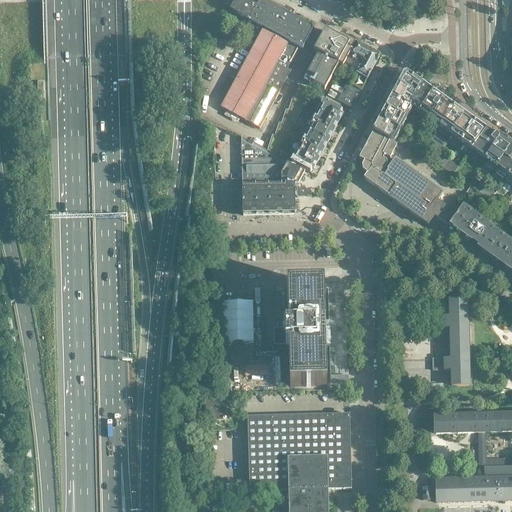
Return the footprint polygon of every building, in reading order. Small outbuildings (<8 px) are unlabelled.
[(259,129),(302,50),(314,28),(292,17),(294,12),(285,7),(282,12),(260,0),(257,7),(249,21),(246,27),(254,31),(252,35),(258,38),(235,82),(230,80),(229,83),(233,85),(220,108),(226,112),(224,116),(227,118),(229,113),(259,129)] [(249,21),(257,7),(244,0),(233,0),(232,3),(233,4),(230,11),(249,21)] [(414,0),(412,6),(418,8),(420,0),(414,0)] [(343,67),(350,54),(355,44),(355,43),(342,36),(341,37),(340,37),(339,39),(329,34),(326,32),(325,33),(324,33),(321,38),(322,38),(321,40),(321,39),(318,44),(319,45),(318,46),(317,46),(315,50),(316,51),(315,52),(318,54),(307,74),(314,78),(313,81),(315,83),(314,85),(324,91),(338,65),(343,67)] [(351,109),(380,56),(355,43),(355,44),(350,54),(354,57),(352,61),(361,66),(346,95),(341,104),(351,109)] [(410,102),(422,86),(406,75),(404,76),(392,98),(407,107),(408,106),(410,102)] [(277,156),(299,116),(311,92),(299,85),(295,99),(293,98),(288,112),(286,111),(281,125),(279,124),(275,137),(272,136),(267,151),(277,156)] [(420,111),(433,94),(422,86),(410,102),(414,105),(414,107),(420,111)] [(341,104),(346,95),(332,87),(327,96),(329,97),(329,98),(332,99),(341,104)] [(431,119),(443,101),(433,94),(420,111),(431,119)] [(404,120),(410,109),(409,107),(408,106),(407,107),(392,98),(385,110),(404,120)] [(441,126),(454,109),(443,101),(431,119),(441,126)] [(341,116),(342,112),(323,102),(317,113),(319,114),(338,124),(342,116),(341,116)] [(452,134),(464,117),(454,109),(441,126),(452,134)] [(398,131),(404,120),(385,110),(379,121),(398,131)] [(332,134),(338,124),(319,114),(316,120),(314,119),(312,123),(332,134)] [(463,142),(475,124),(464,117),(452,134),(463,142)] [(392,143),(398,131),(379,121),(373,133),(392,143)] [(332,134),(312,123),(310,127),(312,128),(309,134),(327,144),(332,134)] [(473,149),(486,132),(475,124),(463,142),(473,149)] [(486,158),(499,141),(486,132),(473,149),(486,158)] [(457,217),(437,203),(442,195),(395,161),(391,158),(397,146),(392,143),(373,133),(359,160),(363,163),(363,164),(362,167),(363,172),(366,174),(366,175),(363,180),(428,226),(434,217),(449,228),(449,227),(457,217)] [(322,154),(327,144),(309,134),(306,140),(304,139),(302,143),(322,154)] [(305,172),(290,164),(277,157),(277,156),(267,151),(262,148),(242,138),(241,138),(242,216),(295,215),(295,185),(298,185),(305,172)] [(498,167),(510,150),(499,141),(486,158),(498,167)] [(322,154),(302,143),(300,147),(302,148),(298,154),(316,164),(322,154)] [(509,175),(511,170),(511,150),(510,150),(498,167),(509,175)] [(316,164),(298,154),(296,153),(290,164),(305,172),(310,174),(312,170),(313,171),(316,164)] [(439,155),(434,163),(443,169),(448,162),(439,155)] [(484,186),(472,178),(467,185),(471,188),(476,191),(479,193),(484,186)] [(467,204),(475,192),(470,189),(462,201),(467,204)] [(488,228),(463,210),(462,209),(457,217),(449,227),(456,232),(456,234),(458,236),(460,235),(465,239),(465,240),(468,242),(469,242),(475,246),(487,229),(488,229),(488,228)] [(498,264),(511,246),(488,229),(487,229),(475,246),(474,247),(498,264)] [(511,274),(511,246),(498,264),(511,274)] [(327,390),(325,328),(324,286),(287,287),(288,328),(285,329),(285,337),(285,346),(289,346),(290,387),(311,387),(311,391),(327,390)] [(470,359),(470,328),(467,328),(467,301),(466,301),(450,301),(449,301),(450,317),(432,318),(432,329),(440,329),(441,360),(433,360),(433,371),(444,371),(445,371),(451,371),(452,387),(468,386),(468,359),(470,359)] [(245,365),(246,375),(270,375),(270,364),(245,365)] [(328,382),(349,383),(349,376),(328,375),(328,382)] [(216,401),(216,394),(203,394),(200,394),(200,406),(205,406),(205,401),(216,401)] [(227,420),(226,403),(216,403),(216,401),(205,401),(205,406),(206,418),(206,419),(216,418),(216,420),(227,420)] [(328,511),(328,490),(351,490),(349,415),(247,418),(249,492),(288,491),(288,511),(216,511),(216,509),(189,509),(189,511),(328,511)] [(478,434),(479,479),(436,480),(437,503),(511,501),(511,415),(434,417),(435,429),(435,435),(478,434)]
